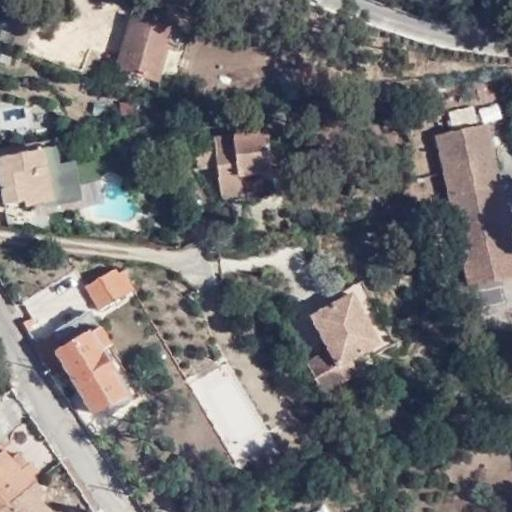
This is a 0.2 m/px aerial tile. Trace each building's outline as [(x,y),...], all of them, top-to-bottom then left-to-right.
[(28,26),(4,18),(0,29),(0,50),(17,57),(28,26)] [(153,32),(121,23),(106,73),(104,84),(121,89),(124,78),(148,85),(156,53),(148,51),(153,32)] [(446,112),(449,128),(475,123),(472,108),(446,112)] [(265,125),(193,136),(197,167),(218,163),(223,195),(252,192),(250,179),(249,172),(272,169),(265,125)] [(511,231),(504,189),(492,127),(441,136),(453,199),(470,287),(511,278),(511,231)] [(55,159),(51,141),(0,152),(0,195),(1,200),(22,195),(24,202),(41,198),(63,192),(55,159)] [(71,155),(55,159),(63,192),(41,198),(42,203),(80,195),(71,155)] [(249,172),(250,179),(272,175),(272,169),(249,172)] [(116,269),(85,287),(98,311),(137,288),(125,270),(119,274),(116,269)] [(44,328),(90,310),(77,276),(31,294),(44,328)] [(337,350),(313,363),(331,395),(367,374),(360,359),(387,343),(359,292),(318,317),(337,350)] [(23,324),(52,371),(66,363),(93,410),(125,392),(101,349),(111,341),(101,326),(65,346),(56,332),(44,338),(33,320),(23,324)] [(0,442),(0,511),(43,511),(51,507),(35,489),(41,484),(31,472),(36,467),(25,453),(25,454),(16,461),(7,449),(0,442)] [(16,443),(7,449),(16,461),(25,454),(25,453),(16,443)]
